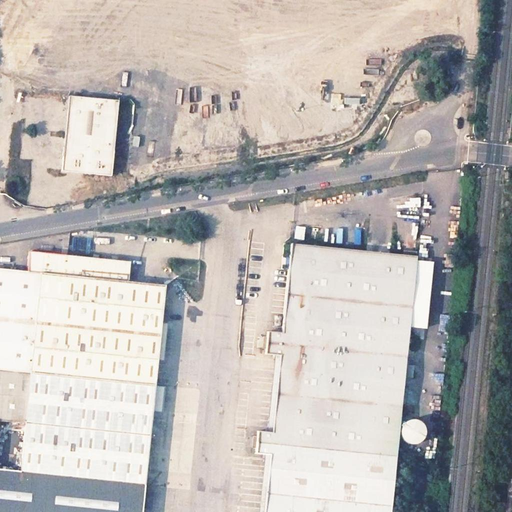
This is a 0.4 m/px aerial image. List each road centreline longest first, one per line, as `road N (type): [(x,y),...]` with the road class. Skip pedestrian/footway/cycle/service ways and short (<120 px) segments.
road 1 (unclassified): [(0,231),(398,161),(423,138),(511,156)]
road 2 (unknown): [(225,232),(272,227),(265,324)]
